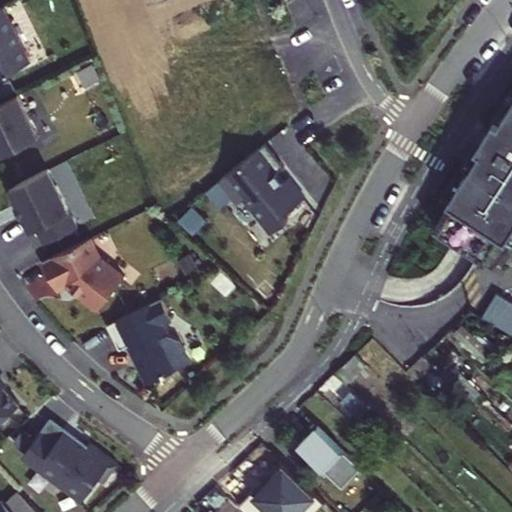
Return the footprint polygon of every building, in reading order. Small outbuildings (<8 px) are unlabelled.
[(0,76),(30,61),(2,6),(0,7),(0,76)] [(18,85),(0,95),(0,149),(1,151),(43,127),(18,85)] [(511,101),(453,195),(454,198),(437,222),(469,243),(491,257),(506,232),(511,234),(511,101)] [(266,141),(220,177),(234,195),(244,196),(272,231),(288,218),(284,212),(305,196),(288,176),(285,179),(277,170),(284,164),(266,141)] [(52,161),(10,180),(41,246),(83,226),(52,161)] [(75,287),(97,304),(125,269),(106,254),(95,232),(45,257),(61,290),(75,287)] [(484,316),(511,333),(511,298),(500,291),(484,316)] [(116,316),(144,383),(197,361),(183,328),(171,334),(164,319),(178,313),(170,293),(116,316)] [(457,329),(487,359),(493,352),(463,323),(457,329)] [(441,360),(448,367),(460,357),(453,349),(441,360)] [(408,370),(418,380),(436,363),(426,353),(408,370)] [(336,373),(347,384),(366,365),(356,354),(336,373)] [(0,370),(0,419),(24,399),(0,370)] [(22,456),(84,501),(116,458),(55,412),(22,456)] [(16,511),(37,511),(17,490),(6,501),(16,511)] [(14,511),(2,498),(0,499),(0,511),(14,511)]
